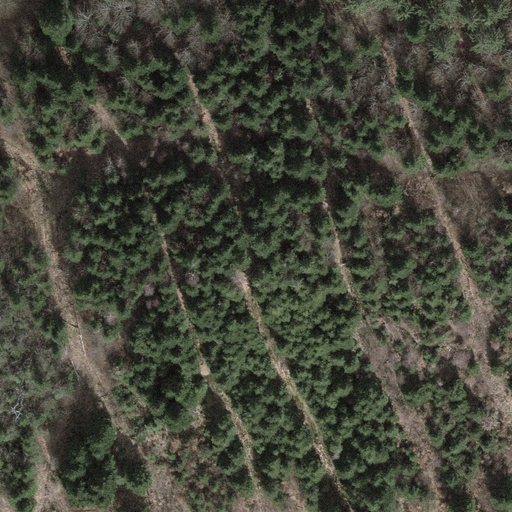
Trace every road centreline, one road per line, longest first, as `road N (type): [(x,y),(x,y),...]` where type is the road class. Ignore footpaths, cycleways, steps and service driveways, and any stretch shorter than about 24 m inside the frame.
road 1 (track): [(28,511),(80,370),(55,281),(42,174),(0,133)]
road 2 (track): [(304,0),(511,65)]
